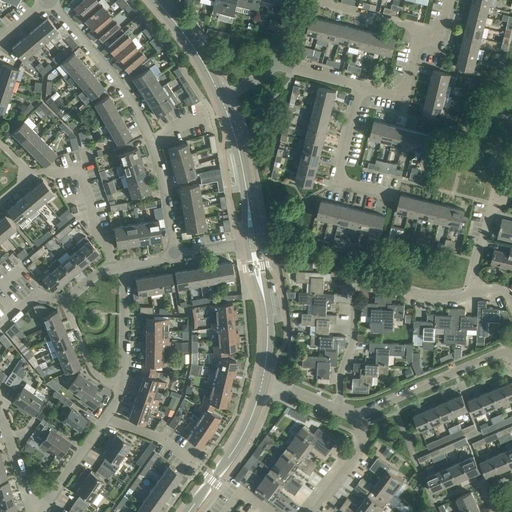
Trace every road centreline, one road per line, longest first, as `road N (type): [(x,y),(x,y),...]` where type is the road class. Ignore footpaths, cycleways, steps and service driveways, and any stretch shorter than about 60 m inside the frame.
road 1 (residential): [(175,256),(151,141),(117,83),(48,0)]
road 2 (residential): [(474,292),(431,298),(363,280),(355,285),(340,410)]
road 3 (residential): [(352,414),(498,354),(511,356)]
road 4 (tertiary): [(188,511),(245,430),(262,380)]
road 5 (residential): [(392,194),(340,179),(360,86)]
road 6 (residential): [(36,505),(45,504),(120,389)]
road 7 (residential): [(120,389),(124,266)]
road 8 (residential): [(309,0),(423,36)]
